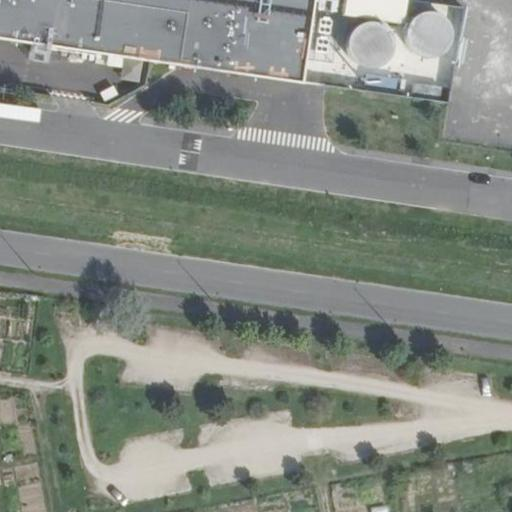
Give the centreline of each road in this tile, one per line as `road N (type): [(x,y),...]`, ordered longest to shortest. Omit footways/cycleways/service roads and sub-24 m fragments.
road 1 (track): [(511,414),(70,339),(100,489),(311,450)]
road 2 (unclassified): [(0,247),(511,322)]
road 3 (track): [(311,450),(510,414)]
road 4 (track): [(29,383),(56,511)]
